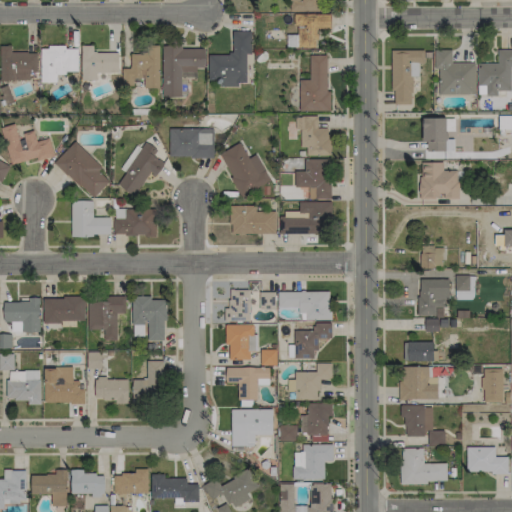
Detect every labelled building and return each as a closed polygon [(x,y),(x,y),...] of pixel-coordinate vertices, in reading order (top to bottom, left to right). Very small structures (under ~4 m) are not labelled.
[(295,48),(317,48),(316,28),(330,28),(330,14),(295,14),(295,48)] [(208,54),(208,79),(221,79),(221,85),(246,85),(246,54),(251,54),(251,31),(232,31),(232,54),(208,54)] [(36,72),(37,52),(11,52),(11,46),(0,45),(0,79),(29,80),(29,72),(36,72)] [(80,46),(81,80),(96,80),(96,73),(118,72),(118,52),(92,53),(92,45),(80,46)] [(158,46),(146,46),(146,53),(130,54),(130,68),(121,68),(122,86),(133,86),(133,78),(143,78),(143,88),(159,88),(158,46)] [(204,46),(161,47),(162,96),(186,96),(186,82),(181,82),(181,71),(196,71),(196,68),(205,67),(204,46)] [(40,47),(40,82),(56,82),(56,73),(77,72),(77,47),(40,47)] [(451,63),(451,49),(433,50),(434,68),(437,68),(438,95),(474,94),(474,62),(451,63)] [(477,63),(477,84),(485,84),(485,95),(497,96),(497,91),(510,91),(511,49),(497,49),(497,63),(477,63)] [(411,76),(418,76),(417,63),(424,63),(423,50),(391,50),(392,104),(412,104),(411,76)] [(299,111),(328,111),(327,55),(309,55),(309,80),(298,80),(299,111)] [(511,116),(498,115),(498,129),(511,129),(511,116)] [(329,155),(329,127),(316,127),(316,116),(295,116),(294,128),(300,129),(299,147),(306,147),(306,154),(329,155)] [(445,117),(423,118),(423,151),(446,151),(445,117)] [(0,127),(11,166),(53,154),(48,138),(36,141),(33,132),(17,136),(14,123),(0,127)] [(168,157),(212,157),(212,128),(169,128),(168,157)] [(92,198),(108,181),(98,171),(101,167),(74,141),(54,162),(92,198)] [(115,182),(132,195),(150,173),(154,176),(164,164),(153,155),(157,150),(147,142),(115,182)] [(218,154),(242,196),(270,180),(255,154),(248,158),(239,142),(218,154)] [(328,158),(303,159),(304,170),(293,171),(294,187),(308,186),(309,199),(330,198),(328,158)] [(9,166),(0,161),(0,181),(1,182),(9,166)] [(458,170),(442,170),(442,162),(420,162),(419,198),(457,199),(458,170)] [(71,236),(110,235),(109,217),(92,217),(92,200),(70,201),(71,236)] [(330,202),(298,201),(298,213),(279,213),(279,233),(323,234),(323,221),(330,222),(330,202)] [(275,234),(275,211),(255,211),(255,206),(229,205),(229,233),(275,234)] [(155,208),(113,209),(114,236),(155,235),(155,208)] [(511,247),(511,229),(502,229),(502,246),(511,247)] [(494,245),(502,245),(502,234),(494,234),(494,245)] [(444,267),(443,246),(419,247),(420,268),(444,267)] [(454,298),(472,298),(472,275),(454,275),(454,298)] [(448,279),(417,279),(418,316),(443,316),(443,299),(448,299),(448,279)] [(249,289),(228,290),(229,307),(223,307),(224,321),(250,320),(249,289)] [(275,309),(274,291),(258,292),(259,309),(275,309)] [(277,292),(277,307),(298,307),(298,314),(304,314),(304,319),(329,319),(329,291),(277,292)] [(116,340),(116,313),(125,313),(124,296),(87,297),(87,329),(103,329),(103,340),(116,340)] [(164,299),(151,300),(150,296),(131,296),(131,324),(146,324),(147,340),(165,340),(164,299)] [(3,302),(3,321),(22,321),(22,332),(39,332),(38,297),(28,297),(28,301),(3,302)] [(42,297),(42,322),(84,321),(84,297),(42,297)] [(438,319),(424,318),(423,331),(437,331),(438,319)] [(293,330),(294,358),(316,358),(315,338),(331,338),(330,323),(312,323),(312,330),(293,330)] [(247,335),(253,335),(253,324),(225,324),(226,359),(248,359),(247,335)] [(0,347),(11,347),(10,334),(0,334),(0,347)] [(247,336),(248,351),(256,351),(255,335),(247,336)] [(432,341),(402,342),(403,361),(432,360),(432,341)] [(276,349),(260,349),(259,364),(275,365),(276,349)] [(101,368),(101,352),(87,351),(87,368),(101,368)] [(0,369),(13,370),(13,354),(0,353),(0,369)] [(132,399),(162,398),(162,360),(147,361),(146,377),(143,378),(142,379),(132,380),(132,399)] [(330,363),(331,378),(319,378),(319,389),(316,389),(315,399),(294,399),(295,391),(287,391),(287,379),(294,380),(294,371),(315,371),(315,363),(330,363)] [(83,403),(83,388),(78,388),(78,380),(71,381),(71,366),(55,367),(55,368),(43,369),(43,401),(70,401),(70,403),(83,403)] [(437,398),(436,377),(428,377),(428,366),(398,366),(398,399),(437,398)] [(256,384),(268,384),(268,367),(225,367),(225,382),(236,382),(237,399),(256,399),(256,384)] [(502,368),(482,368),(481,402),(501,402),(502,368)] [(40,404),(39,379),(38,379),(38,370),(23,370),(23,371),(9,371),(8,379),(5,379),(5,397),(15,396),(15,400),(27,400),(27,403),(40,404)] [(127,403),(127,379),(106,379),(105,376),(96,376),(96,379),(94,379),(94,396),(103,396),(103,399),(115,399),(115,403),(127,403)] [(332,403),(306,402),(305,415),(300,414),(299,433),(327,434),(327,416),(331,416),(332,403)] [(430,405),(399,406),(400,417),(404,417),(404,436),(427,435),(427,445),(444,445),(443,430),(431,431),(430,405)] [(231,409),(231,446),(253,446),(253,434),(272,434),(272,409),(231,409)] [(279,441),(295,440),(295,425),(278,425),(279,441)] [(292,452),(293,479),(323,478),(323,460),(332,460),(331,444),(302,444),(302,451),(292,452)] [(507,457),(494,457),(494,446),(465,446),(466,473),(507,472),(507,457)] [(400,483),(446,482),(445,463),(422,463),(422,448),(400,448),(400,483)] [(147,469),(133,468),(133,474),(113,473),(113,493),(147,493),(147,469)] [(0,478),(0,505),(25,506),(25,470),(3,469),(3,479),(0,478)] [(50,505),(66,506),(66,469),(55,469),(55,475),(30,474),(30,494),(51,494),(50,505)] [(70,469),(70,494),(104,493),(103,473),(84,474),(83,469),(70,469)] [(210,498),(223,492),(231,508),(250,499),(246,492),(257,487),(248,469),(219,484),(216,477),(203,484),(210,498)] [(150,497),(182,498),(182,501),(197,502),(198,484),(185,483),(185,478),(163,477),(163,474),(151,474),(150,497)] [(330,511),(330,483),(308,484),(308,511),(330,511)] [(293,511),(292,484),(278,484),(278,511),(293,511)] [(217,507),(218,511),(229,511),(226,503),(217,507)]
